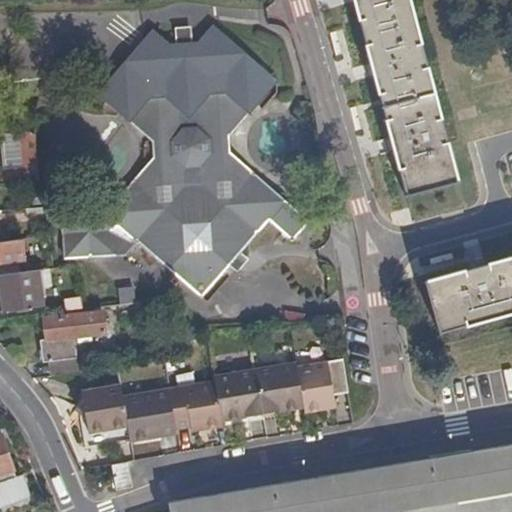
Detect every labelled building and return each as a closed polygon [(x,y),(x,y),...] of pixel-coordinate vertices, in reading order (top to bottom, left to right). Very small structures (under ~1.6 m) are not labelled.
[(408,0),(353,0),(407,192),(458,178),(408,0)] [(226,19),(215,31),(234,30),(237,27),(226,19)] [(155,32),(157,34),(181,32),(166,20),(155,32)] [(190,21),(190,35),(203,35),(202,21),(190,21)] [(181,32),(157,34),(118,75),(115,93),(117,96),(154,130),(154,160),(116,199),(67,201),(68,253),(129,252),(142,238),(190,284),(193,287),(208,286),(213,283),(232,264),(243,252),(272,223),(294,244),(315,224),(249,162),(248,126),(290,82),(234,30),(215,31),(212,35),(203,35),(190,35),(182,35),(181,32)] [(115,93),(118,75),(115,73),(103,86),(115,98),(117,96),(115,93)] [(38,180),(33,133),(31,131),(16,133),(21,168),(1,170),(0,169),(0,183),(5,183),(18,182),(38,180)] [(21,168),(16,133),(0,133),(0,151),(1,170),(21,168)] [(0,261),(22,259),(20,236),(4,238),(0,239),(0,261)] [(250,259),(243,252),(232,264),(238,271),(250,259)] [(511,310),(511,255),(427,280),(440,331),(511,310)] [(34,269),(0,272),(0,301),(1,312),(30,309),(27,290),(36,288),(34,269)] [(130,281),(110,283),(112,299),(132,297),(130,281)] [(216,286),(213,283),(208,286),(193,287),(190,284),(187,287),(201,300),(216,286)] [(39,308),(36,288),(27,290),(30,309),(39,308)] [(77,304),(76,294),(56,296),(57,307),(77,304)] [(48,358),(49,373),(84,368),(82,352),(74,352),(72,335),(104,331),(101,309),(82,312),(42,316),(45,337),(36,339),(38,360),(48,358)] [(334,391),(350,388),(345,356),(297,365),(295,361),(213,376),(214,379),(123,394),(120,382),(81,389),(83,397),(76,406),(86,414),(90,437),(129,430),(132,444),(153,441),(152,435),(176,432),(192,429),(202,427),(204,432),(223,429),(222,423),(249,418),(264,416),(279,413),(305,409),(305,414),(338,409),(334,391)] [(279,419),(279,413),(264,416),(265,422),(279,419)] [(264,416),(249,418),(250,424),(265,422),(264,416)] [(0,481),(15,477),(0,432),(0,481)] [(152,435),(153,441),(177,437),(176,432),(152,435)] [(418,511),(511,497),(511,446),(167,502),(169,511),(418,511)] [(134,488),(130,463),(113,466),(117,490),(134,488)] [(0,505),(27,496),(20,475),(15,477),(0,481),(0,505)]
